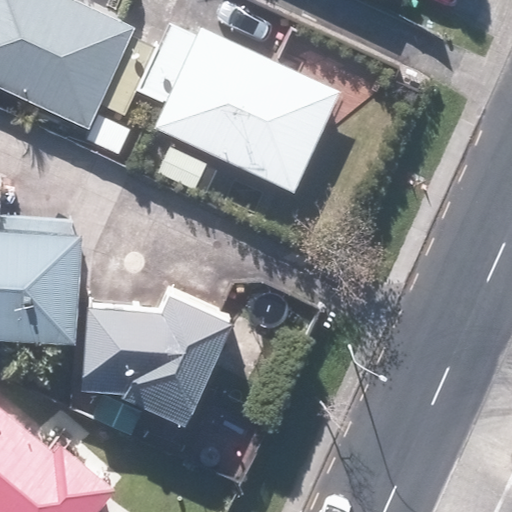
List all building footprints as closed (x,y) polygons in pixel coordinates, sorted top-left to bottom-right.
[(145,20),(100,0),(0,0),(0,74),(100,120),(145,20)] [(185,7),(148,86),(170,97),(159,119),(301,186),(349,83),(185,7)] [(216,156),(170,133),(153,166),(200,189),(216,156)] [(98,219),(11,215),(0,209),(0,330),(93,334),(98,219)] [(253,302),(96,293),(90,384),(124,386),(196,417),(221,376),(247,384),(261,344),(291,364),(319,322),(264,285),(253,302)] [(0,511),(101,511),(128,481),(56,419),(47,429),(0,388),(0,511)]
